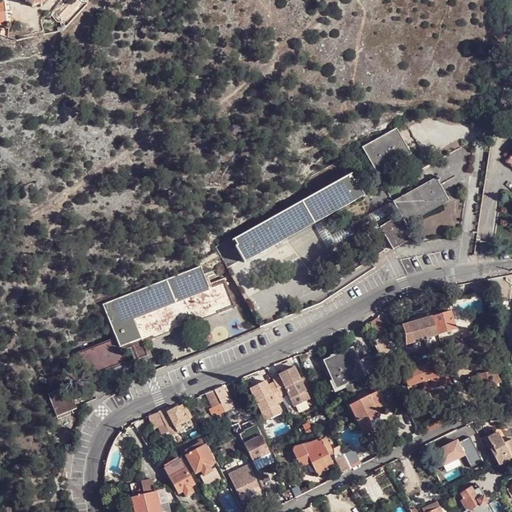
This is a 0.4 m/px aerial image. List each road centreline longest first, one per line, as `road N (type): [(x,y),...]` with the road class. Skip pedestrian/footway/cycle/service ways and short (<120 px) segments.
road 1 (residential): [(511,265),(409,281),(269,355),(122,417),(100,446),(100,511)]
road 2 (residential): [(279,511),(473,414),(511,421)]
